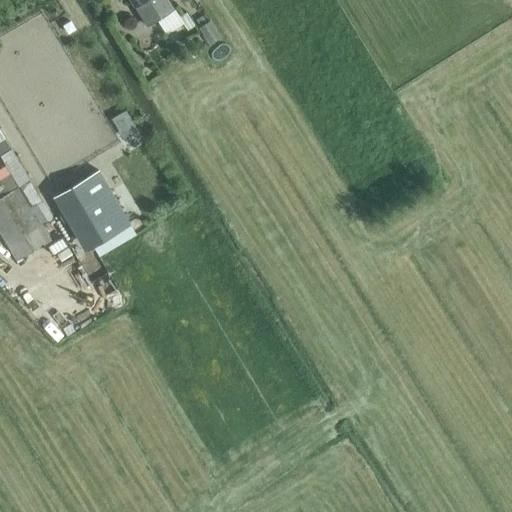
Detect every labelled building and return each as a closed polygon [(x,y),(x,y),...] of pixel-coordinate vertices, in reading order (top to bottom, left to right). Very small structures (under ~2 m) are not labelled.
[(130,0),(134,5),(142,1),(147,9),(145,11),(161,36),(186,21),(173,0),(162,0),(158,3),(155,0),(130,0)] [(200,27),(210,43),(221,36),(211,20),(200,27)] [(68,33),(75,29),(70,21),(63,26),(68,33)] [(112,118),(124,139),(138,130),(126,110),(112,118)] [(0,157),(0,178),(9,173),(0,157)] [(85,251),(130,224),(99,170),(53,197),(85,251)] [(9,173),(0,178),(0,198),(18,188),(9,173)] [(30,181),(18,188),(31,209),(42,202),(30,181)] [(18,188),(0,198),(0,234),(16,261),(50,241),(31,209),(18,188)]
